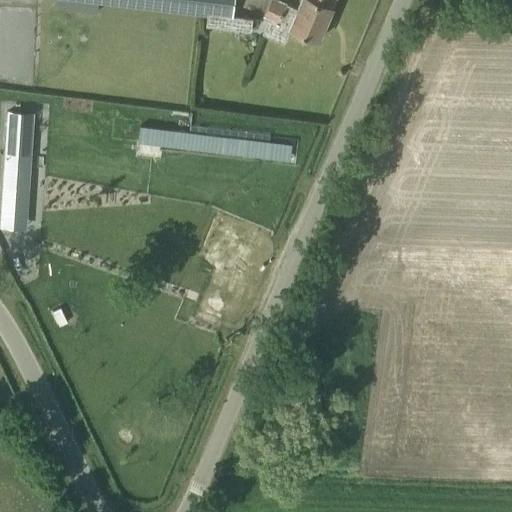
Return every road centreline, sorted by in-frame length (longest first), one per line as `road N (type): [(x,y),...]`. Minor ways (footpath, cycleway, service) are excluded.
road 1 (unclassified): [(186,511),(409,0)]
road 2 (tertiary): [(100,511),(0,320)]
